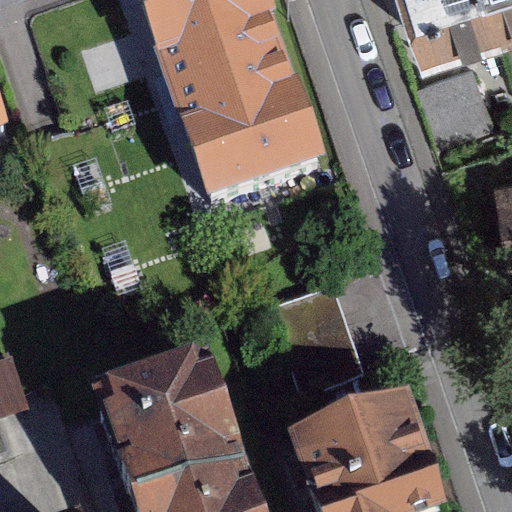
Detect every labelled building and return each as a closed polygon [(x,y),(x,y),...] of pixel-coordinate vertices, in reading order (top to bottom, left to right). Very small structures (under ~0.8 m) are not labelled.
[(139,0),(180,116),(289,78),(260,0),(139,0)] [(511,46),(511,0),(399,0),(422,73),(511,46)] [(19,46),(0,52),(0,165),(53,148),(19,46)] [(480,77),(422,95),(438,147),(495,130),(480,77)] [(289,78),(180,116),(212,211),(321,174),(289,78)] [(133,508),(241,471),(206,363),(96,399),(133,508)] [(442,511),(404,403),(296,441),(320,511),(442,511)] [(255,511),(241,471),(133,508),(134,511),(255,511)]
